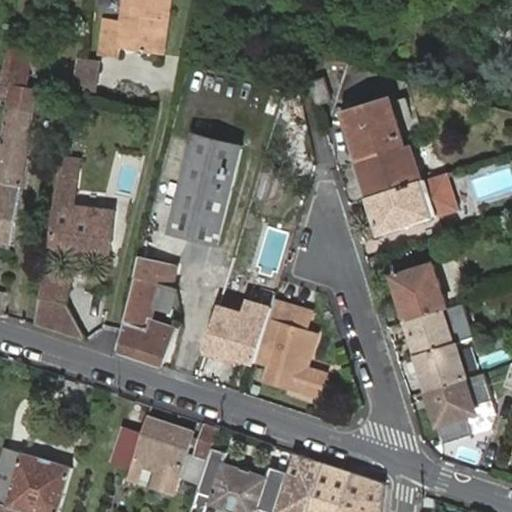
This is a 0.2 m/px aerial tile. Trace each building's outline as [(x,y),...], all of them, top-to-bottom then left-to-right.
[(166,54),(173,0),(125,0),(122,23),(104,20),(101,44),(166,54)] [(25,43),(9,40),(1,85),(14,87),(17,88),(25,43)] [(97,90),(99,59),(75,57),(72,88),(97,90)] [(314,81),(322,106),(334,102),(326,77),(314,81)] [(14,87),(1,85),(0,89),(0,104),(11,106),(14,87)] [(38,91),(17,88),(14,87),(11,106),(0,177),(0,197),(3,198),(0,212),(0,239),(18,244),(38,91)] [(349,112),(366,161),(422,144),(406,100),(374,110),(372,105),(349,112)] [(343,114),(359,164),(366,161),(349,112),(343,114)] [(197,133),(170,231),(218,244),(245,147),(197,133)] [(438,179),(427,143),(422,144),(366,161),(359,164),(365,183),(373,181),(379,197),(438,179)] [(84,164),(62,161),(50,242),(113,252),(120,208),(78,203),(84,164)] [(456,210),(445,177),(438,179),(449,212),(456,210)] [(379,197),(371,199),(382,235),(449,212),(438,179),(379,197)] [(365,183),(371,199),(379,197),(373,181),(365,183)] [(242,234),(236,254),(267,263),(273,244),(242,234)] [(164,260),(167,245),(143,240),(140,255),(164,260)] [(179,266),(142,257),(120,352),(163,366),(173,338),(148,330),(155,306),(162,282),(173,285),(179,266)] [(396,277),(410,321),(446,310),(451,308),(437,265),(396,277)] [(73,281),(45,277),(37,325),(87,341),(69,304),(73,281)] [(162,282),(155,306),(175,312),(183,288),(173,285),(162,282)] [(0,314),(7,316),(11,296),(0,292),(0,314)] [(247,314),(222,305),(208,351),(225,357),(227,352),(237,355),(257,362),(267,331),(244,324),(247,314)] [(275,306),(267,331),(257,362),(271,366),(267,380),(320,396),(326,375),(304,369),(305,365),(309,366),(318,336),(307,333),(312,318),(275,306)] [(410,321),(421,356),(457,344),(446,310),(410,321)] [(470,379),(459,344),(457,344),(421,356),(431,391),(469,379),(470,379)] [(227,352),(225,357),(235,360),(237,355),(227,352)] [(469,379),(431,391),(441,424),(478,413),(469,379)] [(196,432),(150,416),(143,436),(132,469),(130,479),(140,482),(145,468),(159,473),(155,487),(175,495),(196,432)] [(221,430),(206,425),(190,475),(204,479),(221,430)] [(132,469),(143,436),(124,430),(115,463),(132,469)] [(24,453),(8,507),(0,504),(0,511),(61,511),(74,468),(24,453)] [(386,485),(298,456),(279,511),(384,511),(388,488),(386,485)] [(218,511),(220,507),(235,511),(258,511),(270,479),(224,464),(207,511),(218,511)]
